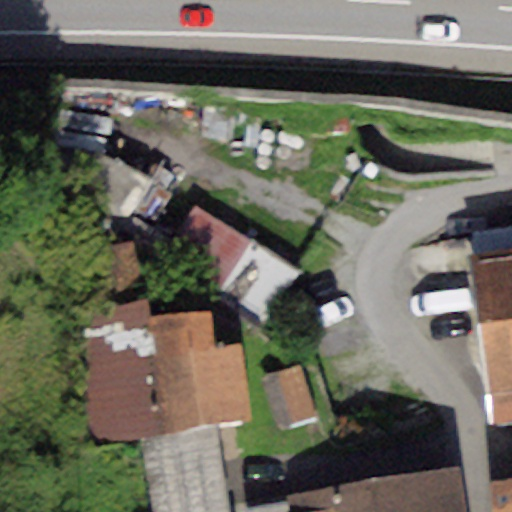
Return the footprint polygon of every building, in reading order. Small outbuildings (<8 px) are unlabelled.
[(192,208),(160,259),(263,325),(296,275),(192,208)] [(101,307),(85,310),(97,442),(141,435),(217,424),(249,420),(243,346),(213,349),(211,313),(151,316),(137,242),(94,248),(101,307)] [(511,251),(467,258),(489,421),(511,418),(511,251)] [(299,367),(263,378),(278,428),(314,417),(299,367)] [(228,511),(217,424),(141,435),(151,511),(228,511)] [(461,511),(455,471),(288,498),(289,506),(254,511),(461,511)] [(511,511),(511,482),(491,484),(493,511),(511,511)]
